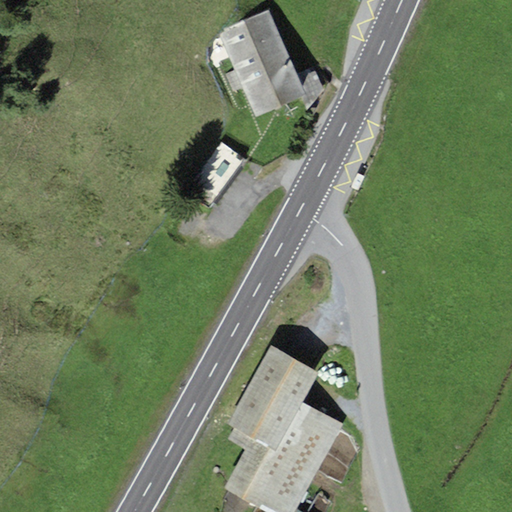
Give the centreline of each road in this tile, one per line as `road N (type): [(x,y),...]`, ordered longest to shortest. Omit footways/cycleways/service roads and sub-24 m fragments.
road 1 (secondary): [(302,208),(133,511)]
road 2 (unclassified): [(302,208),(350,262),(376,435),(398,511)]
road 3 (secondary): [(404,0),(302,208)]
